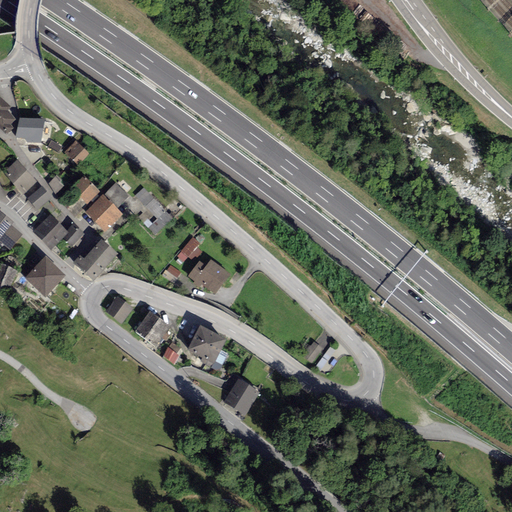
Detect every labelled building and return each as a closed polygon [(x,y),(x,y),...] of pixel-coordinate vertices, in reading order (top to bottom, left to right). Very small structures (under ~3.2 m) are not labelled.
[(9,110),(0,102),(0,131),(6,136),(11,131),(8,128),(14,122),(5,114),(9,110)] [(41,124),(20,123),(18,145),(39,146),(41,124)] [(86,159),(75,145),(63,154),(74,168),(86,159)] [(34,186),(16,164),(4,174),(23,196),(34,186)] [(57,175),(48,184),(55,195),(64,187),(59,183),(62,180),(57,175)] [(82,183),(62,203),(76,217),(96,196),(82,183)] [(119,186),(108,195),(119,207),(130,198),(119,186)] [(52,202),(42,190),(30,199),(39,212),(52,202)] [(171,220),(144,191),(137,197),(159,220),(149,229),(155,235),(171,220)] [(118,218),(101,200),(84,215),(102,234),(118,218)] [(0,217),(0,242),(9,249),(19,236),(9,229),(11,226),(0,217)] [(67,234),(49,217),(33,234),(50,251),(67,234)] [(83,235),(73,227),(62,239),(72,248),(83,235)] [(198,246),(192,241),(178,257),(185,262),(198,246)] [(98,245),(77,269),(92,283),(113,258),(98,245)] [(44,261),(28,281),(46,296),(62,276),(44,261)] [(199,266),(190,278),(215,296),(228,278),(209,265),(205,270),(199,266)] [(173,284),(179,275),(170,268),(163,277),(173,284)] [(3,270),(0,278),(0,289),(8,292),(15,274),(3,270)] [(133,309),(117,296),(105,312),(121,325),(133,309)] [(150,311),(143,321),(163,336),(170,327),(150,311)] [(155,346),(163,336),(143,321),(135,330),(155,346)] [(201,331),(189,355),(214,367),(226,344),(201,331)] [(323,351),(314,343),(299,361),(309,368),(323,351)] [(332,350),(320,368),(331,376),(343,357),(332,350)] [(240,383),(225,401),(240,413),(255,395),(240,383)]
